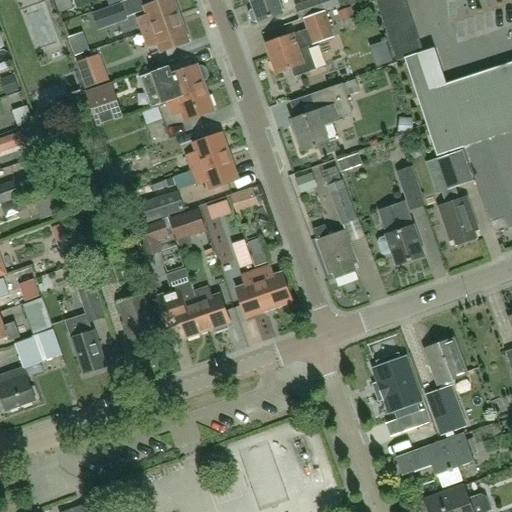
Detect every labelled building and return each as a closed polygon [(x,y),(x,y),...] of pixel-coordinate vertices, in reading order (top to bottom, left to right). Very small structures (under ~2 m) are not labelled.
[(143,33),(181,20),(173,0),(161,0),(144,6),(147,15),(138,19),(143,33)] [(250,0),(253,8),(250,9),(248,13),(251,20),(254,21),(257,20),(257,21),(282,13),(278,1),(281,0),(250,0)] [(304,18),(325,11),(324,10),(340,4),(338,0),(310,0),(294,6),(299,20),(304,18)] [(381,15),(406,7),(403,0),(384,0),(377,3),(381,15)] [(122,2),(92,13),(99,30),(128,19),(122,2)] [(351,7),(338,12),(342,22),(355,17),(351,7)] [(406,7),(381,15),(385,27),(410,19),(406,7)] [(325,11),(304,18),(310,33),(295,38),(294,34),(266,44),(276,73),(291,68),(294,76),(315,69),(307,47),(327,40),(328,40),(335,38),(329,22),(325,11)] [(414,31),(410,19),(385,27),(389,39),(414,31)] [(181,20),(143,33),(148,47),(158,44),(161,52),(189,42),(181,20)] [(414,31),(389,39),(393,51),(418,43),(414,31)] [(422,55),(418,43),(393,51),(397,63),(404,61),(422,55)] [(511,65),(434,92),(422,55),(404,61),(437,158),(464,149),(490,225),(505,220),(508,229),(511,228),(511,65)] [(196,64),(185,69),(182,61),(145,75),(150,89),(145,91),(151,107),(205,88),(202,80),(206,79),(207,75),(205,68),(201,66),(197,68),(196,64)] [(13,76),(0,80),(0,84),(4,96),(18,91),(13,76)] [(123,119),(111,83),(85,92),(95,121),(97,127),(123,119)] [(205,88),(151,107),(151,108),(168,102),(172,115),(182,112),(185,121),(213,111),(205,88)] [(321,116),(313,93),(311,94),(317,111),(293,119),(303,151),(328,142),(323,128),(319,116),(321,116)] [(163,121),(158,107),(141,113),(147,127),(163,121)] [(399,118),(398,133),(412,134),(413,119),(399,118)] [(37,127),(20,132),(0,138),(0,153),(23,145),(28,160),(39,156),(48,153),(37,127)] [(191,170),(230,156),(221,133),(193,143),(196,152),(186,156),(191,170)] [(440,162),(450,192),(473,184),(463,154),(440,162)] [(230,156),(191,170),(196,184),(207,180),(210,189),(238,179),(230,156)] [(313,173),(295,179),(301,193),(318,187),(313,173)] [(409,211),(425,206),(416,178),(400,184),(409,211)] [(358,220),(357,219),(343,180),(327,186),(341,226),(358,220)] [(0,204),(20,198),(14,181),(0,186),(0,204)] [(184,209),(177,190),(139,204),(146,223),(184,209)] [(29,210),(37,207),(33,197),(25,200),(29,210)] [(232,197),(212,206),(218,222),(239,213),(232,197)] [(460,200),(446,204),(438,207),(450,241),(454,240),(455,245),(475,239),(473,233),(477,231),(466,198),(460,200)] [(386,234),(387,235),(379,238),(377,242),(381,253),(385,256),(393,253),(397,265),(423,256),(412,225),(404,201),(378,210),(386,234)] [(198,209),(169,219),(176,242),(205,232),(198,209)] [(169,238),(164,220),(135,229),(145,258),(162,252),(158,241),(169,238)] [(80,253),(68,221),(51,227),(63,260),(80,253)] [(345,231),(329,236),(325,226),(313,230),(317,241),(329,275),(333,274),(335,279),(355,272),(353,266),(357,264),(345,231)] [(253,257),(265,252),(260,238),(248,243),(253,257)] [(241,270),(254,266),(246,242),(232,247),(241,270)] [(104,251),(90,255),(101,289),(115,284),(104,251)] [(254,270),(268,310),(291,302),(281,273),(272,276),(268,265),(254,270)] [(166,275),(172,292),(156,297),(167,330),(179,326),(184,339),(207,331),(193,291),(185,268),(166,275)] [(268,310),(254,270),(240,274),(244,285),(235,288),(246,318),(268,310)] [(39,298),(33,280),(18,285),(25,303),(39,298)] [(105,317),(98,297),(94,285),(78,289),(90,322),(105,317)] [(211,297),(207,286),(193,291),(207,331),(230,323),(220,294),(211,297)] [(160,339),(150,310),(144,293),(117,303),(133,348),(136,347),(139,354),(159,348),(156,340),(160,339)] [(33,338),(52,331),(41,299),(22,306),(33,338)] [(4,328),(0,317),(0,339),(7,337),(9,341),(19,337),(15,324),(4,328)] [(78,318),(66,322),(84,375),(106,367),(94,331),(84,334),(78,318)] [(272,321),(250,328),(257,349),(279,342),(272,321)] [(14,345),(23,368),(0,376),(0,392),(7,411),(35,400),(27,378),(43,373),(40,363),(62,355),(53,331),(52,331),(33,338),(14,345)] [(454,339),(424,350),(438,386),(468,375),(454,339)] [(373,369),(378,383),(372,385),(379,403),(385,401),(389,414),(394,412),(397,420),(420,412),(416,404),(422,402),(405,357),(401,359),(399,353),(375,362),(377,367),(373,369)] [(451,386),(426,396),(441,436),(467,426),(451,386)] [(475,462),(468,441),(465,434),(395,458),(402,476),(431,465),(435,476),(438,475),(442,489),(463,481),(458,468),(475,462)] [(488,511),(492,511),(487,497),(481,494),(469,499),(463,484),(424,498),(428,511),(488,511)] [(99,511),(95,501),(65,511),(99,511)]
